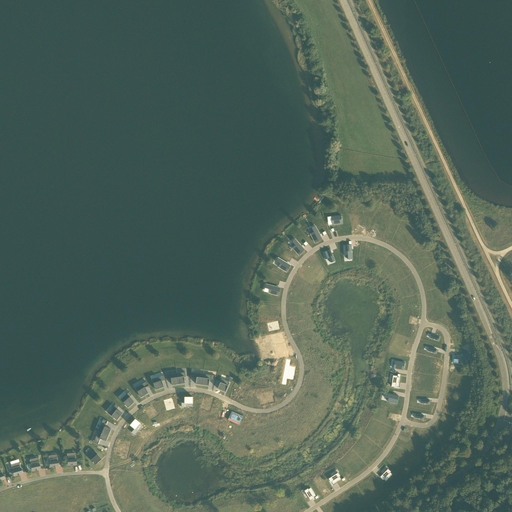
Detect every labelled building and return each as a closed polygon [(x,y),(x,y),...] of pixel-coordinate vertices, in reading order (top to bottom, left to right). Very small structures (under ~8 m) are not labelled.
[(331,217),(332,224),(342,223),(341,216),(331,217)] [(322,239),(315,226),(312,228),(314,232),(310,234),(315,242),(322,239)] [(304,250),(295,239),(292,242),(295,245),(292,248),(299,255),(304,250)] [(280,263),(278,267),(286,272),(290,265),(278,258),(276,261),(280,263)] [(278,296),(280,288),(266,284),(265,288),(270,289),(269,293),(278,296)] [(406,323),(396,320),(394,327),(404,330),(406,323)] [(279,329),(278,321),(267,323),(269,331),(279,329)] [(302,322),(292,326),(295,334),(305,330),(302,322)] [(283,343),(281,337),(275,340),(274,338),(270,340),(274,347),(283,343)] [(302,345),(304,351),(314,348),(312,340),(307,341),(308,343),(302,345)] [(286,348),(283,343),(274,347),(277,355),(281,353),(280,351),(286,348)] [(316,356),(314,348),(304,351),(306,357),(311,355),(312,357),(316,356)] [(469,356),(454,355),(454,363),(468,364),(469,356)] [(395,361),(393,368),(403,370),(405,363),(395,361)] [(296,366),(284,363),(282,371),(293,374),(296,366)] [(318,365),(307,365),(307,374),(318,374),(318,365)] [(178,371),(179,381),(185,381),(185,375),(186,374),(186,370),(178,371)] [(197,375),(196,381),(202,382),(204,371),(196,370),(195,375),(197,375)] [(172,376),(173,382),(179,381),(178,371),(170,372),(170,376),(172,376)] [(204,371),(202,382),(209,383),(210,377),(211,377),(212,373),(204,371)] [(291,382),(293,374),(282,371),(280,379),(291,382)] [(154,376),(157,387),(165,384),(162,374),(154,376)] [(395,387),(395,386),(398,386),(400,377),(397,377),(397,376),(393,375),(391,386),(395,387)] [(222,376),(218,386),(225,389),(229,379),(222,376)] [(137,385),(142,394),(150,390),(145,381),(137,385)] [(235,386),(233,392),(238,395),(243,385),(236,382),(234,386),(235,386)] [(306,384),(303,389),(313,394),(317,387),(312,385),(311,386),(306,384)] [(243,385),(238,395),(244,398),(247,392),(248,393),(250,389),(243,385)] [(265,390),(266,401),(272,400),(272,394),(273,394),(273,389),(265,390)] [(309,401),(313,394),(303,389),(300,395),(306,398),(305,399),(309,401)] [(122,396),(129,404),(135,398),(129,390),(122,396)] [(265,390),(257,391),(257,396),(259,395),(259,401),(266,401),(265,390)] [(398,396),(384,393),(384,397),(388,398),(387,401),(397,403),(398,396)] [(192,406),(192,395),(183,395),(183,406),(192,406)] [(174,407),(171,397),(163,399),(166,409),(174,407)] [(209,409),(212,399),(204,397),(201,407),(209,409)] [(224,416),(229,407),(221,403),(216,412),(224,416)] [(114,404),(109,411),(118,417),(123,409),(114,404)] [(157,413),(151,404),(144,409),(150,418),(157,413)] [(290,414),(287,409),(281,411),(286,421),(293,417),(291,413),(290,414)] [(239,424),(243,414),(236,410),(231,420),(239,424)] [(286,421),(281,411),(275,414),(278,420),(276,420),(278,424),(286,421)] [(250,427),(258,427),(258,416),(251,416),(251,423),(250,423),(250,427)] [(264,423),(264,417),(258,416),(258,427),(266,427),(266,423),(264,423)] [(142,424),(134,417),(128,423),(136,431),(142,424)] [(98,433),(108,437),(111,431),(105,429),(106,427),(101,426),(98,433)] [(98,433),(95,441),(100,443),(100,441),(106,443),(108,437),(98,433)] [(123,458),(126,450),(116,446),(113,452),(119,455),(119,456),(123,458)] [(96,448),(89,454),(96,462),(103,456),(96,448)] [(67,455),(68,465),(76,465),(76,454),(77,454),(73,455),(69,455),(66,454),(66,455),(67,455)] [(49,457),(50,467),(59,466),(57,456),(59,455),(58,455),(55,457),(51,457),(48,457),(47,457),(49,457)] [(30,461),(32,471),(40,469),(38,459),(39,458),(36,460),(32,461),(29,461),(30,461)] [(12,466),(14,476),(22,474),(20,464),(21,463),(18,465),(14,466),(10,466),(12,466)] [(331,468),(327,472),(331,477),(335,474),(331,468)] [(388,469),(380,477),(383,480),(384,479),(386,481),(392,474),(390,472),(391,472),(388,469)] [(320,486),(320,487),(321,487),(323,491),(328,488),(320,476),(319,476),(320,477),(316,479),(318,482),(317,482),(318,483),(320,486)] [(307,487),(301,490),(305,496),(311,493),(307,487)]
